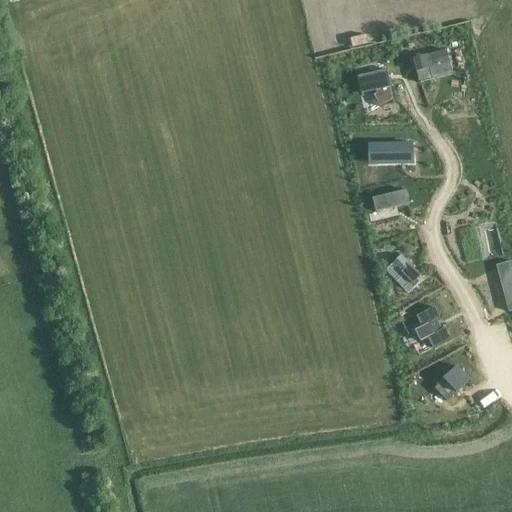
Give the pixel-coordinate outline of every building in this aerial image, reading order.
[(451,60),(412,70),(417,88),(456,79),(451,60)] [(391,78),(356,87),(362,110),(374,107),(382,122),(399,112),(391,78)] [(415,144),(365,144),(366,168),(415,168),(415,144)] [(409,190),(370,199),(377,229),(394,225),(392,214),(413,209),(409,190)] [(401,252),(389,265),(414,292),(427,280),(401,252)] [(418,327),(411,331),(419,347),(426,343),(432,354),(455,342),(436,304),(413,316),(418,327)] [(458,364),(432,389),(449,406),(475,382),(458,364)]
